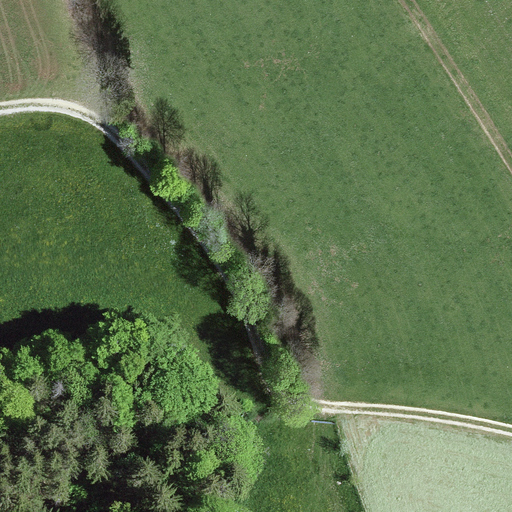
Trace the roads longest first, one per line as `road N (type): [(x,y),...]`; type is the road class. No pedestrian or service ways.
road 1 (track): [(511,439),(425,418),(304,409),(270,372),(252,319),(210,243),(111,127),(38,103),(0,109)]
road 2 (track): [(511,174),(403,0)]
